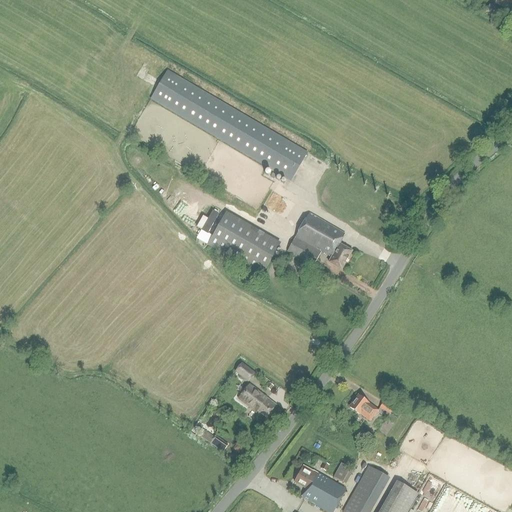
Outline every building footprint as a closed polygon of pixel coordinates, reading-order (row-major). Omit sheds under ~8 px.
[(496,18),(500,10),(489,4),(484,12),(496,18)] [(290,181),(306,154),(167,72),(151,99),(290,181)] [(280,245),(225,213),(207,245),(261,277),(280,245)] [(341,270),(351,252),(339,245),(345,235),(309,214),(287,252),(313,267),(320,253),(323,255),(324,254),(331,258),(328,263),(341,270)] [(255,373),(242,363),(235,372),(248,382),(255,373)] [(266,418),(275,406),(249,385),(238,399),(256,413),(257,411),(266,418)] [(369,422),(377,411),(367,403),(367,402),(365,400),(363,400),(358,396),(354,402),(352,402),(350,405),(350,406),(349,408),(359,416),(360,415),(369,422)] [(394,409),(382,402),(379,409),(390,415),(394,409)] [(204,431),(200,437),(218,449),(223,442),(214,436),(213,438),(204,431)] [(329,465),(324,462),(321,468),(326,471),(329,465)] [(342,465),(335,477),(345,483),(352,471),(342,465)] [(325,511),(333,511),(346,490),(316,474),(303,467),(294,483),(306,489),(301,498),(325,511)] [(370,511),(389,479),(369,468),(343,511),(370,511)] [(406,511),(416,494),(399,485),(383,511),(406,511)]
